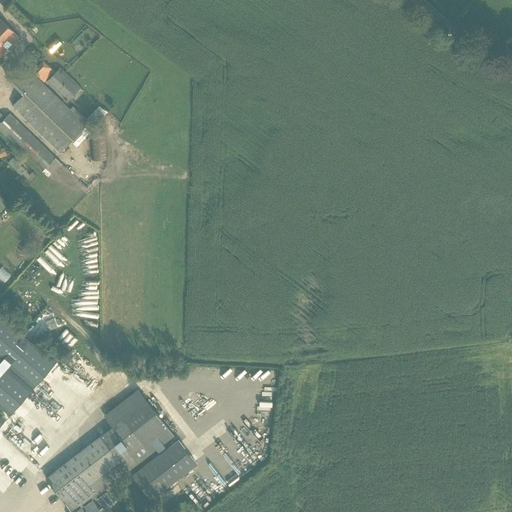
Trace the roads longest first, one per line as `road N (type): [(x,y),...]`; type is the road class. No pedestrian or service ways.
road 1 (unknown): [(151,384),(185,428),(199,433),(226,419),(229,397),(209,382),(164,383)]
road 2 (unknown): [(18,511),(116,389),(151,384)]
